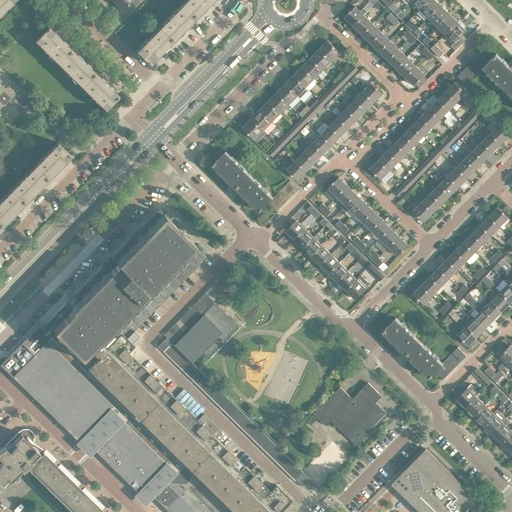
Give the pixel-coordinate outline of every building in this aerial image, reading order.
[(0,0),(0,14),(14,0),(0,0)] [(114,0),(113,1),(122,10),(126,5),(131,10),(139,0),(114,0)] [(185,0),(182,3),(196,17),(212,0),(185,0)] [(377,9),(382,4),(377,0),(373,4),(377,9)] [(419,9),(427,0),(411,0),(410,1),(419,9)] [(427,17),(440,5),(435,0),(427,0),(419,9),(427,17)] [(393,11),(397,7),(393,2),(388,7),(393,11)] [(173,41),(196,17),(182,3),(159,27),(173,41)] [(344,16),(344,17),(352,25),(363,14),(364,14),(367,11),(363,7),(360,11),(355,6),(354,6),(352,4),(342,14),(344,16)] [(436,26),(449,13),(440,5),(427,17),(436,26)] [(401,19),(405,15),(401,10),(397,15),(401,19)] [(390,21),(395,17),(390,13),(386,17),(390,21)] [(445,34),(457,22),(449,13),(436,26),(445,34)] [(352,25),(361,34),(372,23),(364,14),(363,14),(352,25)] [(394,25),(399,21),(395,17),(390,21),(394,25)] [(409,27),(414,23),(409,19),(405,23),(409,27)] [(453,43),(466,30),(457,22),(445,34),(453,43)] [(370,42),(381,31),(372,23),(361,34),(370,42)] [(48,26),(34,40),(58,63),(71,49),(48,26)] [(136,51),(150,64),(173,41),(159,27),(136,51)] [(418,36),(422,31),(418,27),(414,32),(418,36)] [(408,38),(412,34),(408,30),(403,34),(408,38)] [(379,51),(389,40),(381,31),(370,42),(379,51)] [(412,43),(416,38),(412,34),(408,38),(412,43)] [(426,44),(431,40),(426,36),(422,40),(426,44)] [(319,48),(331,60),(340,52),(327,40),(319,48)] [(389,40),(379,51),(387,59),(398,48),(389,40)] [(439,57),(444,53),(435,44),(430,48),(439,57)] [(425,55),(429,51),(425,47),(420,51),(425,55)] [(319,48),(310,57),(323,69),(331,60),(319,48)] [(398,48),(387,59),(396,68),(407,57),(398,48)] [(95,72),(71,49),(58,63),(81,86),(95,72)] [(429,59),(433,55),(429,51),(425,55),(429,59)] [(479,54),(474,58),(483,67),(487,62),(479,54)] [(511,84),(511,69),(496,54),(487,62),(483,67),(482,67),(488,73),(489,73),(492,76),(492,77),(506,91),(511,84)] [(310,57),(302,66),(314,78),(317,81),(320,78),(317,75),(323,69),(310,57)] [(396,68),(405,76),(415,65),(407,57),(396,68)] [(470,63),(478,71),(482,67),(483,67),(474,58),(470,63)] [(470,63),(466,67),(474,76),(478,71),(470,63)] [(353,74),(357,69),(353,65),(349,70),(353,74)] [(415,65),(405,76),(413,85),(424,74),(415,65)] [(302,66),(293,75),(305,87),(314,78),(302,66)] [(466,67),(461,71),(470,80),(474,76),(466,67)] [(349,78),(353,74),(349,70),(344,74),(349,78)] [(470,80),(461,71),(457,76),(465,84),(470,80)] [(105,109),(119,96),(95,72),(81,86),(91,96),(105,109)] [(344,82),(345,81),(349,78),(344,74),(340,78),(344,82)] [(305,87),(293,75),(285,83),(297,95),(300,98),(308,90),(305,87)] [(340,87),(344,82),(340,78),(336,83),(340,87)] [(454,81),(446,90),(457,101),(460,104),(463,101),(460,98),(466,92),(461,88),(461,87),(460,86),(459,86),(454,81)] [(362,91),(373,102),(382,93),(371,82),(362,91)] [(276,92),(288,104),(297,95),(285,83),(276,92)] [(336,91),(339,88),(340,87),(336,83),(332,87),(336,91)] [(332,95),(336,91),(332,87),(328,91),(332,95)] [(446,90),(437,99),(449,110),(452,113),(455,110),(452,107),(457,101),(446,90)] [(328,100),(328,99),(332,95),(328,91),(323,95),(328,100)] [(354,100),(365,111),(373,102),(362,91),(354,100)] [(276,92),(268,101),(280,113),(288,104),(276,92)] [(324,104),(328,100),(323,95),(319,100),(324,104)] [(345,108),(356,119),(365,111),(354,100),(351,97),(347,100),(350,103),(345,108)] [(437,99),(429,107),(440,118),(440,119),(443,122),(447,118),(444,115),(449,110),(437,99)] [(319,108),(324,104),(319,100),(315,104),(319,108)] [(268,101),(259,110),(271,122),(280,113),(268,101)] [(314,113),(319,108),(315,104),(310,109),(314,113)] [(479,114),(484,110),(479,106),(475,110),(479,114)] [(429,107),(420,116),(432,127),(440,119),(440,118),(429,107)] [(337,117),(348,128),(356,119),(345,108),(337,117)] [(310,117),(311,116),(314,113),(310,109),(306,113),(310,117)] [(263,130),(271,122),(259,110),(250,118),(263,130)] [(475,119),(479,114),(475,110),(471,115),(475,119)] [(306,122),(310,117),(306,113),(302,117),(306,122)] [(328,126),(340,136),(348,128),(337,117),(334,114),(331,117),(334,120),(328,126)] [(471,123),(475,119),(471,115),(467,119),(471,123)] [(432,127),(420,116),(412,125),(423,136),(432,127)] [(302,126),(306,122),(302,117),(298,122),(302,126)] [(250,118),(242,127),(254,139),(263,130),(250,118)] [(467,127),(471,123),(467,119),(462,123),(467,127)] [(297,131),(302,126),(298,122),(293,126),(297,131)] [(463,132),(467,127),(462,123),(458,127),(463,132)] [(498,124),(489,133),(501,144),(509,135),(504,130),(503,128),(503,129),(498,124)] [(412,125),(404,133),(415,144),(423,136),(412,125)] [(293,135),(297,131),(293,126),(289,130),(293,135)] [(320,134),(331,145),(340,136),(328,126),(320,134)] [(458,136),(463,132),(458,127),(454,132),(458,136)] [(285,135),(289,139),(293,135),(289,130),(285,135)] [(311,143),(323,154),(331,145),(320,134),(317,131),(309,140),(312,143),(311,143)] [(454,140),(458,136),(454,132),(450,136),(454,140)] [(415,144),(404,133),(395,142),(406,153),(415,144)] [(492,152),(501,144),(489,133),(481,141),(492,152)] [(285,143),(289,139),(285,135),(281,139),(285,143)] [(450,145),(454,140),(450,136),(445,141),(450,145)] [(483,161),(492,152),(481,141),(478,138),(475,142),(478,145),(472,150),(483,161)] [(281,148),(285,143),(281,139),(276,143),(281,148)] [(445,150),(448,146),(450,145),(445,141),(440,146),(445,150)] [(48,179),(71,156),(57,142),(34,166),(48,179)] [(395,142),(387,151),(398,162),(406,153),(395,142)] [(276,152),(281,148),(276,143),(272,148),(276,152)] [(323,154),(311,143),(303,152),(314,162),(323,154)] [(441,154),(445,150),(440,146),(437,149),(441,154)] [(272,157),(276,152),(272,148),(268,152),(272,157)] [(437,158),(441,154),(437,149),(433,154),(437,158)] [(475,170),(483,161),(472,150),(464,159),(475,170)] [(225,178),(230,183),(236,188),(249,174),(235,160),(234,161),(231,157),(232,157),(225,151),(212,165),(222,175),(225,172),(228,175),(225,178)] [(398,162),(387,151),(378,159),(389,170),(392,173),(396,169),(393,166),(398,162)] [(314,162),(303,152),(295,160),(306,171),(314,162)] [(433,162),(437,158),(433,154),(428,158),(433,162)] [(429,166),(433,162),(428,158),(424,162),(429,166)] [(389,170),(378,159),(369,168),(374,173),(375,175),(376,174),(381,179),(389,170)] [(466,178),(475,170),(464,159),(455,167),(466,178)] [(297,180),(306,171),(295,160),(286,169),(297,180)] [(424,171),(429,166),(424,162),(420,166),(424,171)] [(48,179),(34,166),(11,189),(25,203),(48,179)] [(420,175),(424,171),(420,166),(416,171),(420,175)] [(455,167),(447,176),(458,187),(466,178),(455,167)] [(416,179),(420,175),(416,171),(411,175),(416,179)] [(449,195),(458,187),(447,176),(444,173),(435,182),(438,185),(438,184),(449,195)] [(249,201),(259,211),(268,202),(272,198),(273,197),(267,191),(266,192),(262,189),(263,188),(249,174),(236,188),(246,198),(249,195),(252,198),(249,201)] [(412,184),(416,179),(411,175),(407,180),(412,184)] [(327,188),(336,197),(347,185),(339,176),(327,188)] [(285,185),(294,193),(298,189),(289,180),(285,185)] [(407,188),(412,184),(407,180),(403,184),(407,188)] [(403,192),(407,188),(403,184),(399,188),(403,192)] [(438,184),(438,185),(430,193),(441,204),(449,195),(438,184)] [(281,189),(289,198),(294,193),(285,185),(281,189)] [(347,185),(336,197),(344,205),(356,193),(347,185)] [(399,197),(403,192),(399,188),(394,192),(399,197)] [(25,203),(11,189),(0,200),(0,224),(2,226),(25,203)] [(277,193),(285,202),(289,198),(281,189),(277,193)] [(277,193),(273,197),(272,198),(281,206),(285,202),(277,193)] [(356,193),(344,205),(340,209),(344,213),(348,209),(353,214),(365,202),(356,193)] [(432,213),(441,204),(430,193),(421,202),(432,213)] [(272,198),(268,202),(276,211),(281,206),(272,198)] [(353,214),(362,222),(373,210),(365,202),(353,214)] [(424,221),(432,213),(421,202),(412,210),(417,215),(418,217),(419,216),(424,221)] [(322,211),(326,207),(322,203),(318,207),(322,211)] [(315,218),(320,213),(311,204),(306,209),(315,218)] [(497,206),(489,215),(500,226),(508,217),(504,213),(504,212),(503,211),(502,211),(497,206)] [(326,216),(331,211),(326,207),(322,211),(326,216)] [(207,257),(195,245),(164,214),(158,209),(139,228),(144,232),(142,235),(140,233),(136,238),(137,240),(135,242),(130,237),(112,256),(113,257),(103,267),(102,266),(74,294),(79,299),(77,301),(75,300),(70,305),(72,306),(70,308),(65,304),(47,323),(47,322),(46,323),(82,358),(90,350),(114,326),(127,338),(207,257)] [(382,219),(373,210),(362,222),(370,230),(382,219)] [(491,235),(500,226),(489,215),(480,224),(491,235)] [(324,226),(328,222),(324,217),(319,222),(324,226)] [(379,239),(390,227),(382,219),(370,230),(379,239)] [(285,231),(294,239),(305,228),(296,220),(285,231)] [(339,228),(343,224),(339,220),(335,224),(339,228)] [(344,232),(348,228),(343,224),(339,228),(344,232)] [(480,224),(472,232),(483,243),(491,235),(480,224)] [(330,237),(337,230),(332,226),(326,233),(330,237)] [(399,236),(390,227),(379,239),(388,247),(399,236)] [(302,248),(313,237),(305,228),(294,239),(297,243),(296,244),(301,249),(302,247),(302,248)] [(311,256),(322,245),(317,240),(321,236),(317,232),(313,237),(302,248),(306,251),(305,253),(309,257),(311,256)] [(472,232),(463,241),(474,252),(483,243),(472,232)] [(341,243),(345,239),(341,234),(336,239),(341,243)] [(356,245),(361,241),(356,236),(352,241),(356,245)] [(408,244),(399,236),(388,247),(396,256),(408,244)] [(361,250),(366,246),(361,241),(356,245),(361,250)] [(463,241),(455,250),(466,261),(474,252),(463,241)] [(350,252),(354,247),(350,243),(345,247),(350,252)] [(331,254),(322,245),(311,256),(320,265),(331,254)] [(498,258),(502,254),(498,249),(494,254),(498,258)] [(446,258),(458,269),(466,261),(455,250),(446,258)] [(358,260),(363,256),(358,251),(354,256),(358,260)] [(374,262),(378,258),(374,253),(369,258),(374,262)] [(320,265),(328,273),(339,262),(331,254),(320,265)] [(494,262),(496,260),(498,258),(494,254),(489,258),(494,262)] [(363,264),(367,260),(363,256),(358,260),(363,264)] [(378,266),(382,262),(378,258),(374,262),(378,266)] [(446,258),(438,267),(449,278),(458,269),(446,258)] [(502,267),(506,262),(502,258),(498,262),(502,267)] [(328,273),(337,282),(348,271),(339,262),(328,273)] [(511,287),(511,270),(509,268),(511,267),(506,262),(502,267),(506,271),(505,272),(511,277),(511,278),(507,283),(511,287)] [(376,277),(380,273),(371,263),(366,268),(376,277)] [(481,275),(486,271),(481,266),(477,271),(481,275)] [(429,275),(441,286),(449,278),(438,267),(429,275)] [(337,282),(346,290),(357,279),(348,271),(337,282)] [(477,279),(481,275),(477,271),(473,275),(477,279)] [(223,273),(220,277),(228,285),(232,281),(223,273)] [(429,275),(421,284),(432,295),(441,286),(429,275)] [(220,277),(216,281),(224,289),(228,285),(220,277)] [(357,279),(346,290),(354,299),(365,288),(357,279)] [(490,288),(494,284),(489,279),(486,281),(487,282),(485,284),(490,288)] [(216,281),(212,284),(220,292),(224,289),(216,281)] [(499,292),(509,302),(511,299),(511,287),(507,283),(499,292)] [(212,284),(208,288),(217,296),(220,292),(212,284)] [(421,284),(412,293),(423,304),(424,304),(427,307),(430,304),(427,300),(432,295),(421,284)] [(464,293),(469,288),(464,284),(460,288),(464,293)] [(213,300),(217,296),(208,288),(205,292),(213,300)] [(460,297),(464,293),(460,288),(456,292),(460,297)] [(205,292),(201,296),(209,304),(213,300),(205,292)] [(491,300),(501,311),(509,302),(499,292),(491,300)] [(201,296),(197,300),(205,308),(209,304),(201,296)] [(473,305),(477,301),(472,296),(470,298),(470,299),(469,301),(473,305)] [(493,319),(501,311),(491,300),(486,296),(483,300),(487,304),(482,309),(493,319)] [(205,308),(197,300),(193,304),(202,312),(205,308)] [(447,310),(452,305),(447,301),(443,306),(447,310)] [(192,363),(193,361),(202,352),(208,357),(238,326),(214,302),(173,344),(192,363)] [(193,304),(190,307),(198,315),(202,312),(193,304)] [(443,314),(447,310),(443,306),(439,310),(443,314)] [(198,315),(190,307),(186,311),(194,319),(198,315)] [(484,328),(493,319),(482,309),(474,318),(484,328)] [(186,311),(182,315),(191,323),(194,319),(186,311)] [(456,322),(461,318),(455,312),(453,315),(454,316),(452,318),(456,322)] [(179,319),(187,327),(191,323),(182,315),(179,319)] [(395,344),(406,354),(419,341),(405,327),(404,327),(401,324),(401,323),(395,317),(382,331),(392,342),(395,339),(398,341),(395,344)] [(476,337),(484,328),(474,318),(465,326),(476,337)] [(179,319),(175,323),(183,331),(187,327),(179,319)] [(134,490),(142,498),(147,503),(153,497),(152,495),(165,482),(183,482),(187,478),(191,469),(184,463),(181,460),(165,444),(150,430),(133,412),(107,387),(87,368),(98,357),(90,350),(82,358),(46,323),(42,327),(39,324),(0,364),(0,363),(0,365),(84,447),(91,455),(94,452),(134,491),(134,490)] [(180,335),(183,331),(175,323),(171,326),(180,335)] [(135,346),(127,338),(114,326),(90,350),(98,357),(103,351),(110,358),(116,364),(129,352),(135,346)] [(171,326),(168,330),(176,338),(180,335),(171,326)] [(476,337),(465,326),(457,335),(468,345),(476,337)] [(176,338),(168,330),(164,334),(172,342),(176,338)] [(166,337),(157,346),(162,351),(171,343),(166,337)] [(419,341),(406,354),(416,364),(419,361),(421,364),(419,367),(429,378),(436,371),(439,368),(443,364),(442,363),(437,358),(436,359),(432,355),(433,354),(419,341)] [(163,352),(167,356),(175,347),(171,343),(163,352)] [(505,367),(511,359),(511,346),(510,344),(506,349),(502,345),(496,352),(504,360),(497,367),(500,370),(501,371),(505,367)] [(167,356),(171,360),(179,351),(175,347),(167,356)] [(461,361),(466,355),(457,347),(452,352),(461,361)] [(110,358),(103,351),(98,357),(87,368),(107,387),(135,359),(129,353),(129,352),(116,364),(110,358)] [(171,360),(175,364),(184,355),(179,351),(171,360)] [(456,365),(461,361),(452,352),(448,357),(456,365)] [(184,355),(175,364),(179,368),(188,359),(184,355)] [(452,370),(456,365),(448,357),(443,361),(452,370)] [(161,384),(135,359),(107,387),(133,412),(161,384)] [(188,359),(179,368),(183,372),(192,363),(188,359)] [(452,370),(443,361),(442,363),(443,364),(439,368),(447,375),(452,370)] [(192,363),(183,372),(187,376),(196,367),(192,363)] [(495,375),(496,373),(488,366),(484,371),(491,378),(496,382),(500,378),(498,375),(497,376),(495,375)] [(187,376),(192,380),(200,371),(196,367),(187,376)] [(443,379),(447,375),(439,368),(436,371),(443,379)] [(501,371),(500,370),(496,373),(495,375),(497,376),(498,375),(500,378),(504,374),(501,371)] [(200,371),(192,380),(195,383),(204,375),(200,371)] [(486,386),(490,381),(481,373),(477,377),(486,386)] [(200,388),(208,379),(204,375),(195,383),(200,388)] [(204,392),(212,383),(208,379),(200,388),(204,392)] [(386,413),(374,400),(380,394),(368,382),(352,398),(340,386),(306,421),(310,425),(318,417),(326,426),(331,420),(355,444),(386,413)] [(204,392),(208,396),(216,387),(212,383),(204,392)] [(178,401),(161,384),(133,412),(150,430),(178,401)] [(494,394),(496,393),(499,390),(494,385),(490,390),(494,394)] [(208,396),(212,400),(220,391),(216,387),(208,396)] [(456,398),(465,407),(475,396),(467,388),(456,398)] [(216,404),(224,395),(220,391),(212,400),(216,404)] [(503,403),(507,398),(503,394),(498,398),(503,403)] [(216,404),(220,408),(229,399),(224,395),(216,404)] [(465,407),(474,415),(484,405),(475,396),(465,407)] [(224,412),(233,403),(229,399),(220,408),(224,412)] [(150,430),(165,444),(193,416),(178,401),(150,430)] [(228,416),(237,407),(233,403),(224,412),(228,416)] [(474,415),(482,424),(493,413),(484,405),(474,415)] [(232,420),(241,411),(237,407),(228,416),(232,420)] [(493,413),(482,424),(486,427),(484,429),(489,434),(491,432),(501,422),(505,418),(496,410),(493,413)] [(237,424),(245,415),(241,411),(232,420),(237,424)] [(197,420),(193,416),(165,444),(181,460),(216,425),(203,413),(197,420)] [(241,428),(249,419),(245,415),(237,424),(241,428)] [(501,422),(491,432),(494,436),(493,437),(498,442),(499,441),(500,441),(510,430),(505,425),(509,421),(505,417),(505,418),(501,422)] [(241,428),(245,432),(253,423),(249,419),(241,428)] [(249,436),(257,427),(253,423),(245,432),(249,436)] [(184,501),(195,511),(281,511),(292,501),(276,485),(270,491),(214,437),(221,430),(216,425),(181,460),(184,463),(191,469),(187,478),(183,482),(165,482),(178,495),(184,501)] [(261,431),(257,427),(249,436),(253,440),(261,431)] [(511,427),(510,430),(500,441),(503,444),(501,445),(506,451),(508,449),(511,445),(511,427)] [(15,481),(29,467),(28,466),(31,463),(31,464),(41,453),(31,444),(33,440),(33,435),(31,431),(27,429),(23,429),(19,431),(4,445),(0,448),(0,483),(3,486),(11,477),(15,481)] [(253,440),(257,444),(265,435),(261,431),(253,440)] [(265,435),(257,444),(261,448),(269,439),(265,435)] [(269,439),(261,448),(265,452),(273,443),(269,439)] [(273,443),(265,452),(269,456),(278,447),(273,443)] [(278,447),(269,456),(273,460),(282,451),(278,447)] [(405,493),(424,511),(468,511),(479,501),(425,448),(400,474),(411,486),(405,493)] [(273,460),(277,464),(286,455),(282,451),(273,460)] [(42,452),(41,453),(31,464),(31,463),(28,466),(29,467),(30,466),(35,471),(34,472),(47,485),(48,485),(53,490),(67,476),(42,452)] [(277,464),(281,468),(290,459),(286,455),(277,464)] [(281,468),(286,472),(294,463),(290,459),(281,468)] [(286,472),(290,476),(298,467),(294,463),(286,472)] [(303,472),(298,467),(290,476),(294,480),(303,472)] [(309,480),(302,473),(302,474),(295,479),(302,487),(309,480)] [(78,511),(91,499),(67,476),(53,490),(58,495),(72,509),(72,508),(76,511),(78,511)] [(153,497),(165,509),(178,495),(165,482),(152,495),(153,497)] [(178,495),(165,509),(166,509),(167,507),(172,511),(174,511),(184,501),(178,495)] [(103,511),(91,499),(78,511),(103,511)] [(195,511),(184,501),(174,511),(195,511)]
